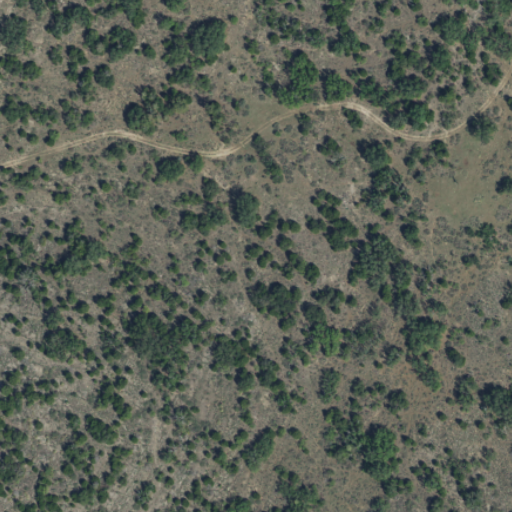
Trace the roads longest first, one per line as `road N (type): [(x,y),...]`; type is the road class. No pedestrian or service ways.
road 1 (residential): [(382,125),(366,122),(287,157),(78,152),(0,185)]
road 2 (residential): [(382,125),(475,142),(511,119)]
